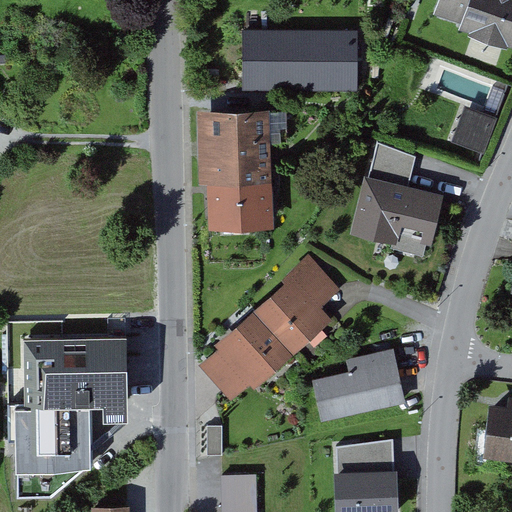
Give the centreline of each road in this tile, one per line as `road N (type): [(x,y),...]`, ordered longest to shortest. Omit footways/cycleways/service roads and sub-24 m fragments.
road 1 (residential): [(181,511),(167,0)]
road 2 (residential): [(454,355),(511,165)]
road 3 (residential): [(445,511),(454,355)]
